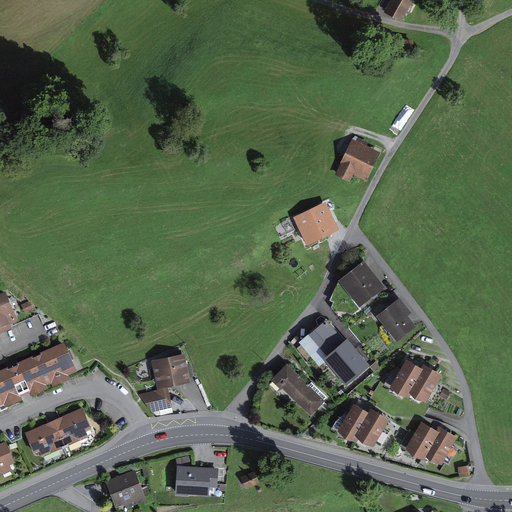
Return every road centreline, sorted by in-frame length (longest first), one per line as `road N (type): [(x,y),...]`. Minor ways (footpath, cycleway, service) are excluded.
road 1 (secondary): [(478,498),(231,435),(146,444)]
road 2 (residential): [(478,498),(456,365),(423,311),(352,230)]
road 3 (residential): [(146,444),(128,393),(108,382),(84,382),(0,417)]
road 4 (secondary): [(146,444),(0,508)]
road 5 (track): [(465,32),(420,29),(319,0)]
